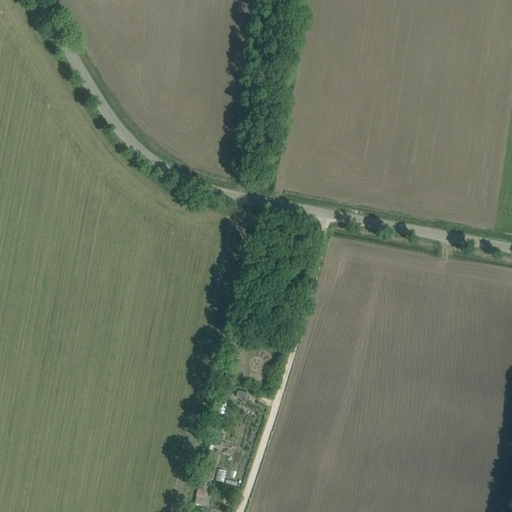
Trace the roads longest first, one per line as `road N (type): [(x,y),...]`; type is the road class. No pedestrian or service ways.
road 1 (unclassified): [(511,249),(199,188),(141,153),(36,0)]
road 2 (track): [(324,215),(300,324),(241,511)]
